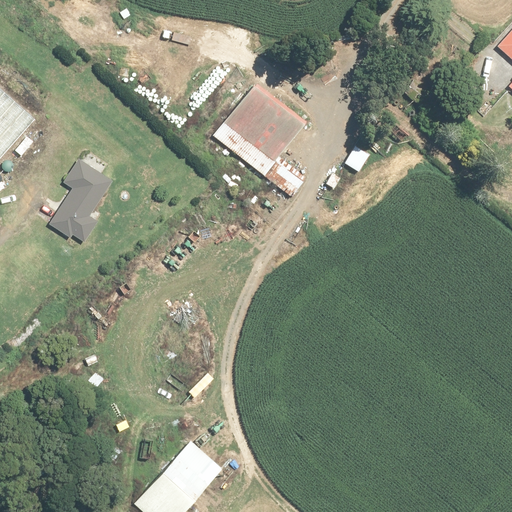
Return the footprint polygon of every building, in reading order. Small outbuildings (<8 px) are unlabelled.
[(511,90),(511,29),(497,47),(511,60),(511,83),(508,87),(511,90)] [(262,175),(277,157),(304,126),(255,84),(213,134),(262,175)] [(0,157),(34,120),(0,89),(0,157)] [(34,143),(27,137),(14,151),(21,157),(34,143)] [(357,145),(342,163),(355,173),(369,155),(357,145)] [(277,157),(262,175),(288,198),(304,179),(277,157)] [(72,189),(49,224),(70,238),(72,236),(84,244),(98,223),(88,217),(111,182),(78,160),(63,184),(72,189)] [(183,511),(221,469),(190,442),(134,504),(142,511),(183,511)]
